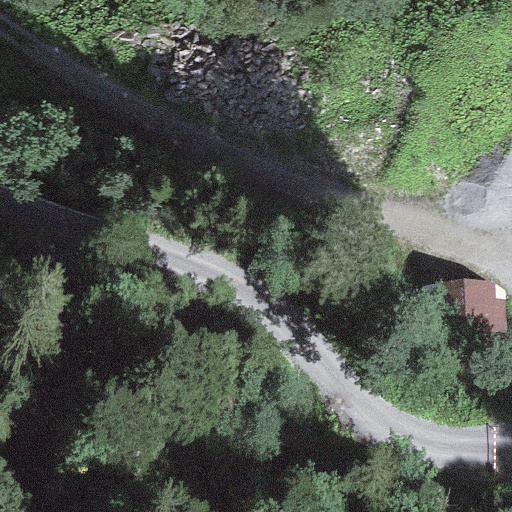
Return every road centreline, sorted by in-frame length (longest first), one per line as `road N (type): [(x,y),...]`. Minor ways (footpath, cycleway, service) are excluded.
road 1 (track): [(511,448),(481,453),(410,443),(249,294),(0,197)]
road 2 (track): [(0,28),(92,85),(322,200),(511,275)]
